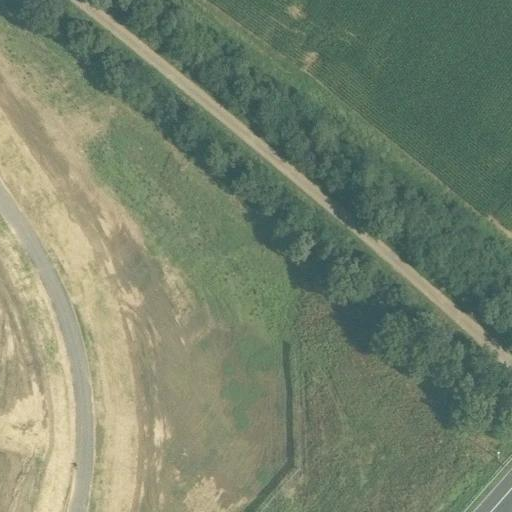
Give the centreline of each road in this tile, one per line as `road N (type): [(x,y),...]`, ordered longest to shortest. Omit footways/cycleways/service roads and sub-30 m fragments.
road 1 (unclassified): [(511,361),(74,0)]
road 2 (unclassified): [(0,194),(53,283),(75,347),(84,407),(78,511)]
